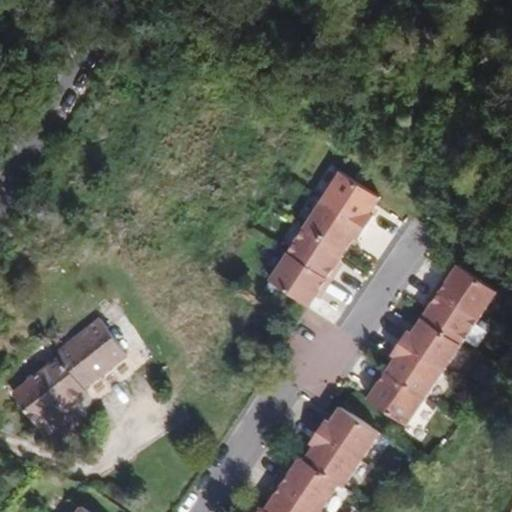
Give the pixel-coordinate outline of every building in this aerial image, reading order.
[(373,208),(379,198),(340,172),(322,200),(366,228),(374,216),(369,213),(373,208)] [(358,239),(366,228),(322,200),(305,226),(344,252),(351,242),(354,237),(358,239)] [(338,262),(344,252),(305,226),(287,253),(331,281),(339,270),(335,267),(338,262)] [(324,293),(331,281),(287,253),(270,281),(309,306),(316,296),(319,291),(324,293)] [(497,291),(458,265),(451,276),(448,280),(444,278),(436,289),(479,319),(497,291)] [(479,319),(436,289),(428,301),(432,304),(429,308),(423,319),(461,345),(479,319)] [(73,407),(89,394),(84,389),(128,355),(100,319),(56,353),(60,357),(13,394),(37,425),(54,413),(69,401),(73,407)] [(443,371),(461,345),(423,319),(415,329),(412,333),(408,331),(400,342),(443,371)] [(426,398),(443,371),(400,342),(392,354),(397,357),(394,361),(387,371),(426,398)] [(408,424),(426,398),(387,371),(382,369),(375,380),(379,383),(376,388),(369,398),(408,424)] [(58,418),(73,407),(69,401),(54,413),(58,418)] [(362,460),(381,433),(357,417),(341,407),(334,417),(331,422),(327,419),(319,431),(362,460)] [(344,486),(362,460),(319,431),(311,442),(316,445),(312,450),(305,460),(340,483),(344,486)] [(322,510),(340,483),(305,460),(302,458),(301,457),(294,467),(291,472),(287,469),(279,481),(322,510)] [(320,511),(322,510),(279,481),(271,492),(275,495),(272,500),(265,510),(267,511),(320,511)]
